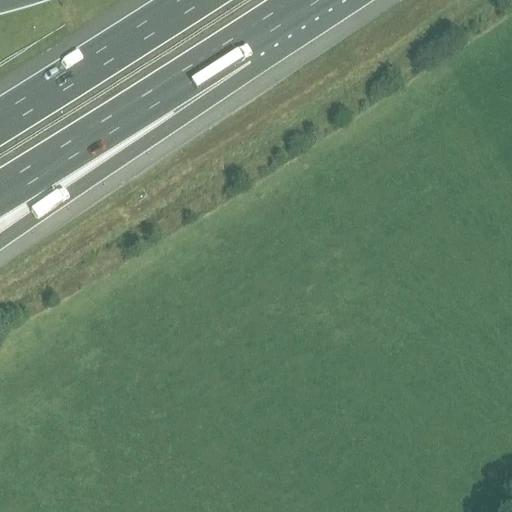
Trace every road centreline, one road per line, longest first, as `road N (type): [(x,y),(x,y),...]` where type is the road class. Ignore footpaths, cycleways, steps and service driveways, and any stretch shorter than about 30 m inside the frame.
road 1 (motorway): [(0,243),(138,148),(237,43)]
road 2 (motorway): [(0,192),(237,43)]
road 3 (motorway): [(190,0),(0,123)]
